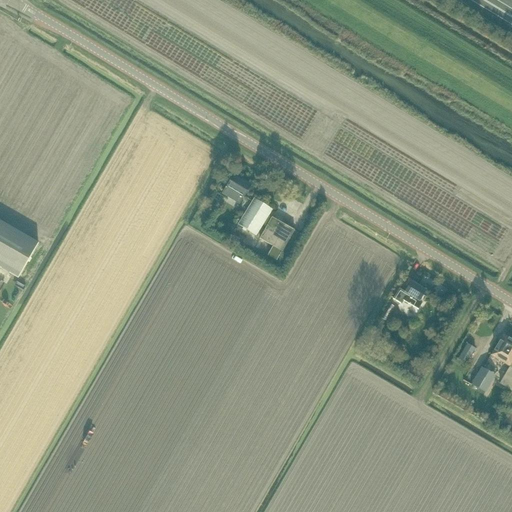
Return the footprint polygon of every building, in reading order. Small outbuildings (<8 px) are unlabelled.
[(236,173),(223,194),(239,204),(251,185),(242,179),(243,177),(236,173)] [(247,210),(238,225),(256,236),(269,216),(272,210),(254,199),(247,210)] [(272,218),(259,239),(273,247),(268,256),(276,261),(282,252),(294,231),(272,218)] [(0,267),(18,279),(39,243),(0,221),(0,267)] [(422,303),(420,302),(426,292),(411,283),(405,293),(399,289),(393,299),(401,304),(403,301),(418,310),(422,303)] [(386,321),(394,307),(388,304),(383,313),(380,318),(386,321)] [(511,339),(504,334),(490,356),(509,368),(511,363),(511,339)] [(466,365),(475,349),(467,344),(458,360),(466,365)] [(511,363),(509,368),(499,384),(511,391),(511,363)] [(495,376),(481,368),(471,385),(485,394),(495,376)] [(492,423),(500,428),(509,410),(501,406),(492,423)]
